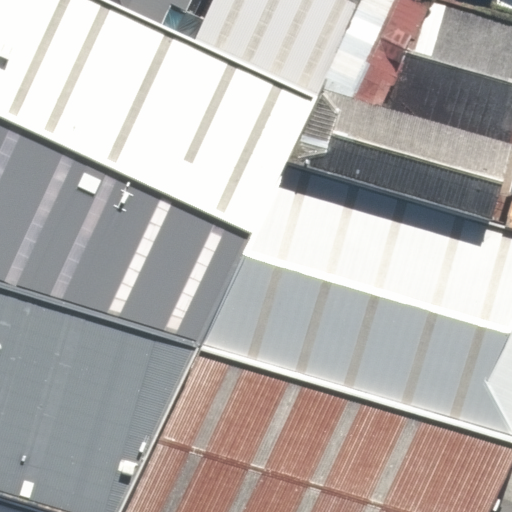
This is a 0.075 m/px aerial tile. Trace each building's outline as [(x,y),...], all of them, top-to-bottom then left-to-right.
[(309,106),(73,0),(0,0),(0,293),(192,355),(275,170),(309,106)] [(511,23),(429,0),(357,0),(313,96),(309,106),(275,170),(481,230),(511,127),(511,23)] [(192,355),(511,446),(511,239),(481,230),(275,170),(192,355)] [(119,511),(192,355),(0,293),(0,502),(31,511),(119,511)] [(511,446),(192,355),(119,511),(487,511),(511,455),(511,446)] [(0,511),(31,511),(0,502),(0,511)]
